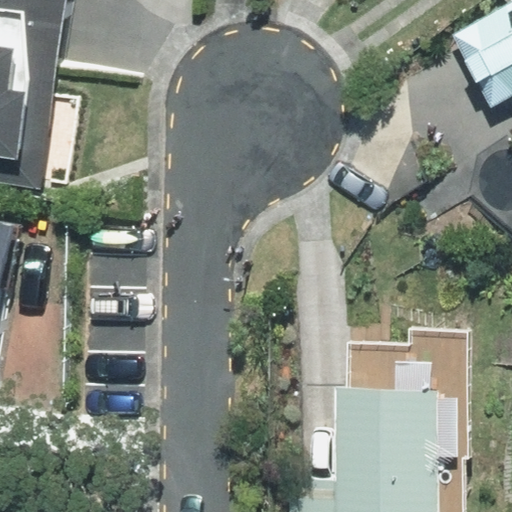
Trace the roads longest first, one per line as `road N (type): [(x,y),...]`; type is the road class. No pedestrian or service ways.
road 1 (residential): [(237,106),(198,339),(192,511)]
road 2 (unknown): [(150,439),(0,415)]
